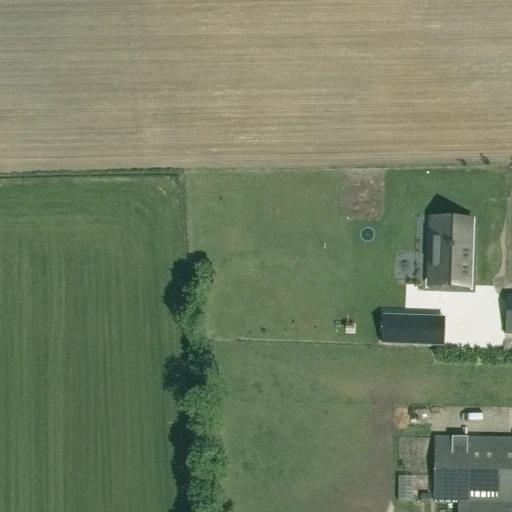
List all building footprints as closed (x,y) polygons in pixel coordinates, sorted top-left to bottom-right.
[(470,223),(446,222),(446,238),(431,237),(430,285),(466,286),(468,285),(470,223)] [(385,345),(425,346),(445,347),(446,319),(426,318),(386,317),(385,345)] [(263,367),(263,384),(290,385),(290,367),(263,367)] [(511,511),(511,440),(433,440),(432,504),(457,505),(456,511),(511,511)] [(325,479),(325,457),(268,458),(269,485),(294,485),(293,471),(304,471),(304,479),(325,479)]
